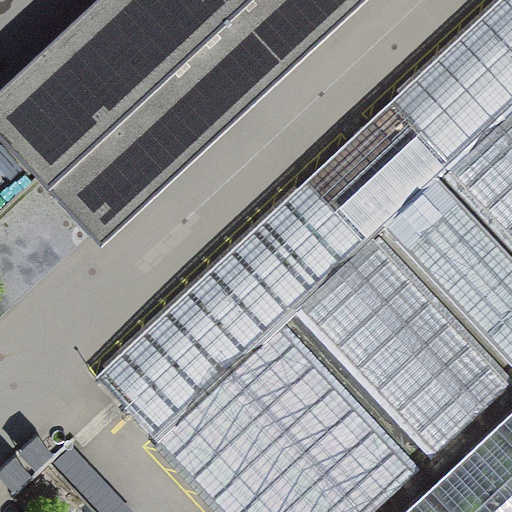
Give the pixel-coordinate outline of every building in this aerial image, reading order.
[(101,0),(0,94),(0,141),(101,249),(370,0),(101,0)] [(511,107),(511,0),(507,0),(108,380),(164,439),(379,234),(448,168),(511,107)] [(511,236),(511,107),(448,168),(511,236)] [(379,234),(511,372),(511,236),(448,168),(379,234)] [(511,372),(379,234),(164,439),(236,511),(407,511),(511,415),(511,372)] [(511,511),(511,411),(404,511),(511,511)]
